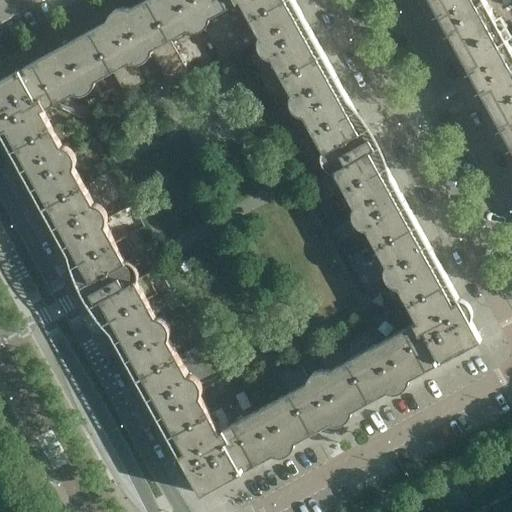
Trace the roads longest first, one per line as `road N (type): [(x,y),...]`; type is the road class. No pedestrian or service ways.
road 1 (residential): [(331,0),(511,327)]
road 2 (tertiary): [(170,511),(0,210)]
road 3 (residential): [(263,511),(511,373)]
road 4 (residential): [(511,207),(396,0)]
